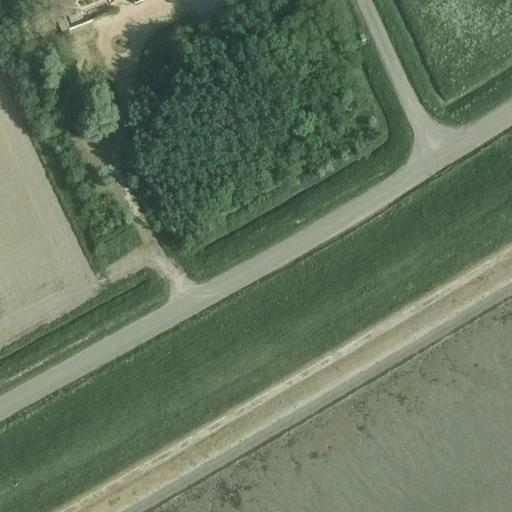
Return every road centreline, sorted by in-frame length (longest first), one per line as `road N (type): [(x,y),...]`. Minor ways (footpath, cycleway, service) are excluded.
road 1 (unclassified): [(0,411),(433,157)]
road 2 (unclassified): [(433,157),(362,0)]
